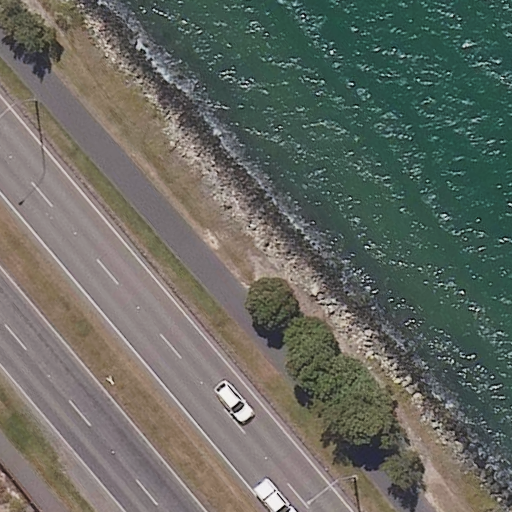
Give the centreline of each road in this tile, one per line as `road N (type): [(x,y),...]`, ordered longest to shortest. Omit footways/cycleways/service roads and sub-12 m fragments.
road 1 (secondary): [(0,140),(314,511)]
road 2 (secondary): [(161,511),(0,322)]
